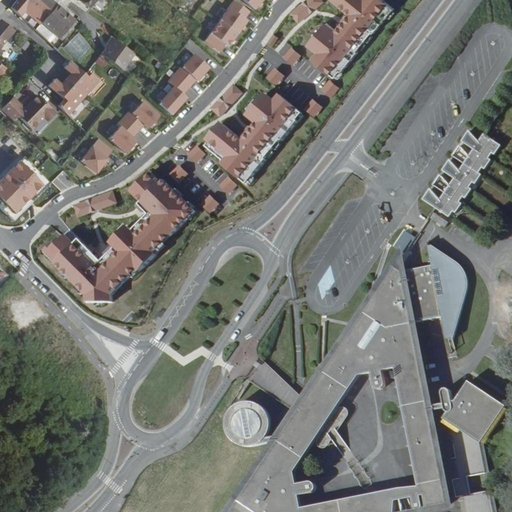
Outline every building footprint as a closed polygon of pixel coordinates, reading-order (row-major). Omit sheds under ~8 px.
[(34,34),(55,7),(47,0),(15,0),(9,9),(34,34)] [(94,0),(79,0),(79,1),(87,8),(94,0)] [(252,13),(234,0),(206,41),(222,52),(227,45),(231,47),(251,21),(247,18),(252,13)] [(247,0),(258,9),(266,0),(247,0)] [(327,2),(324,0),(309,0),(293,14),(301,23),(327,2)] [(320,58),(343,76),(401,8),(391,0),(341,0),(358,14),(344,30),(336,23),(317,44),(325,53),(320,58)] [(50,49),(71,21),(55,7),(34,34),(50,49)] [(0,47),(13,33),(0,21),(0,47)] [(77,32),(64,44),(76,58),(90,45),(77,32)] [(24,50),(30,43),(22,37),(17,45),(24,50)] [(103,50),(111,40),(109,39),(102,49),(103,50)] [(99,57),(119,72),(132,56),(111,40),(103,50),(99,57)] [(296,49),(287,58),(296,67),(305,58),(296,49)] [(175,86),(162,103),(175,115),(190,99),(186,94),(197,81),(199,83),(211,69),(195,55),(184,67),(182,66),(169,81),(175,86)] [(66,85),(82,98),(95,83),(85,73),(81,78),(66,65),(61,71),(68,76),(71,79),(66,85)] [(279,68),(270,77),(279,86),(288,77),(279,68)] [(333,80),(324,89),(333,98),(342,89),(333,80)] [(55,109),(65,118),(82,98),(66,85),(61,91),(58,88),(51,82),(45,89),(61,102),(55,109)] [(61,91),(66,85),(63,82),(58,88),(61,91)] [(236,84),(213,108),(222,117),(245,93),(236,84)] [(306,110),(287,94),(282,100),(274,94),(254,116),(263,124),(250,138),(231,123),(215,141),(235,158),(231,164),(249,179),(306,110)] [(0,111),(0,113),(10,123),(14,119),(29,133),(40,122),(42,124),(50,115),(34,99),(21,113),(9,101),(0,111)] [(123,126),(112,138),(129,154),(140,140),(136,136),(146,125),(150,129),(162,115),(146,100),(134,113),(131,110),(120,123),(123,126)] [(317,100),(308,109),(317,118),(326,109),(317,100)] [(50,115),(42,124),(44,126),(52,117),(50,115)] [(499,147),(482,136),(477,143),(467,133),(460,143),(472,151),(468,158),(458,147),(451,158),(462,166),(458,173),(448,162),(441,173),(452,181),(448,187),(438,176),(432,187),(443,195),(438,202),(429,191),(422,202),(448,219),(452,213),(454,215),(460,206),(457,205),(462,198),(464,200),(470,191),(467,189),(471,183),(474,185),(480,177),(477,175),(481,169),(483,171),(489,162),(486,161),(490,154),(493,156),(499,147)] [(99,138),(82,160),(100,174),(112,158),(110,156),(114,150),(99,138)] [(54,146),(47,150),(53,163),(61,159),(54,146)] [(200,146),(192,155),(201,164),(209,155),(200,146)] [(26,157),(0,184),(0,204),(17,221),(53,184),(26,157)] [(185,165),(176,174),(185,183),(194,174),(185,165)] [(85,244),(74,235),(64,246),(61,243),(53,252),(95,295),(95,303),(122,302),(122,296),(147,271),(149,273),(165,257),(163,255),(205,211),(173,180),(169,183),(159,173),(141,192),(152,202),(149,205),(160,214),(142,232),(138,227),(120,243),(125,249),(112,262),(89,239),(85,244)] [(230,177),(222,186),(231,195),(239,186),(230,177)] [(117,190),(77,205),(82,219),(122,204),(117,190)] [(213,195),(204,204),(213,213),(222,204),(213,195)] [(442,230),(445,225),(440,221),(429,214),(426,219),(442,230)] [(428,244),(424,246),(428,265),(398,272),(396,261),(304,402),(295,416),(283,435),(264,438),(268,428),(266,416),(260,409),(254,406),(244,404),(231,408),(223,418),(223,425),(224,437),(230,444),(238,449),(247,449),(278,443),(232,511),(394,511),(395,498),(412,495),(414,507),(417,508),(422,504),(421,494),(424,493),(427,507),(450,502),(429,411),(444,407),(444,413),(439,422),(459,508),(441,511),(493,511),(489,490),(471,493),(467,476),(483,472),(478,445),(472,425),(479,415),(488,422),(501,404),(465,380),(453,402),(448,388),(440,389),(442,401),(428,404),(410,322),(439,317),(444,341),(450,339),(468,284),(465,274),(457,263),(428,244)] [(295,416),(304,402),(261,363),(248,384),(295,416)] [(504,406),(501,404),(488,422),(479,415),(472,425),(478,445),(504,406)]
